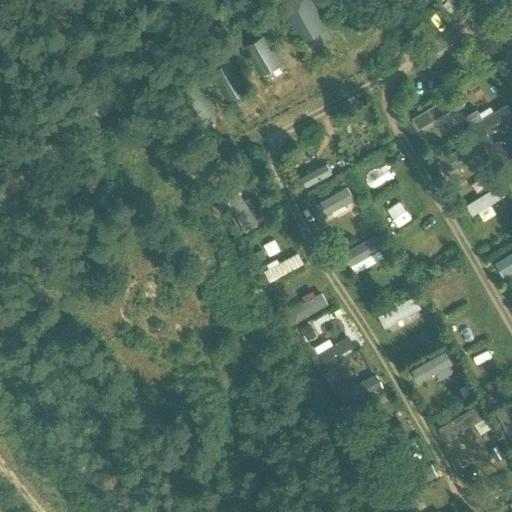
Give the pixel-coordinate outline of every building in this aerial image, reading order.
[(300,0),(283,10),(301,41),(325,27),(309,0),(300,0)] [(503,34),(511,38),(511,22),(510,21),(503,34)] [(244,47),(260,74),(280,62),(264,35),(244,47)] [(210,71),(226,99),(247,87),(231,60),(210,71)] [(176,97),(192,124),(212,112),(196,85),(176,97)] [(416,121),(446,105),(440,94),(410,111),(416,121)] [(345,109),(356,125),(370,116),(360,100),(345,109)] [(439,150),(452,171),(479,155),(466,134),(439,150)] [(281,152),(292,163),(307,149),(297,137),(281,152)] [(511,139),(501,144),(510,162),(511,160),(511,139)] [(359,173),(368,186),(383,175),(374,163),(359,173)] [(336,179),(327,184),(335,200),(344,195),(336,179)] [(473,217),(490,207),(484,198),(497,190),(491,180),(462,198),(473,217)] [(486,246),(511,235),(511,222),(481,235),(486,246)] [(291,245),(262,259),(268,271),(297,257),(291,245)] [(157,267),(109,292),(123,317),(144,306),(152,321),(136,329),(162,376),(203,354),(157,267)] [(284,300),(288,312),(321,299),(316,287),(284,300)] [(380,325),(417,308),(409,290),(372,307),(380,325)] [(454,335),(471,325),(461,310),(445,319),(454,335)] [(308,339),(315,355),(347,341),(341,329),(325,336),(323,332),(308,339)] [(338,398),(373,376),(353,344),(318,366),(338,398)] [(400,361),(407,379),(452,362),(445,344),(400,361)] [(426,413),(439,440),(482,420),(492,441),(511,431),(511,411),(507,401),(485,410),(476,390),(426,413)]
